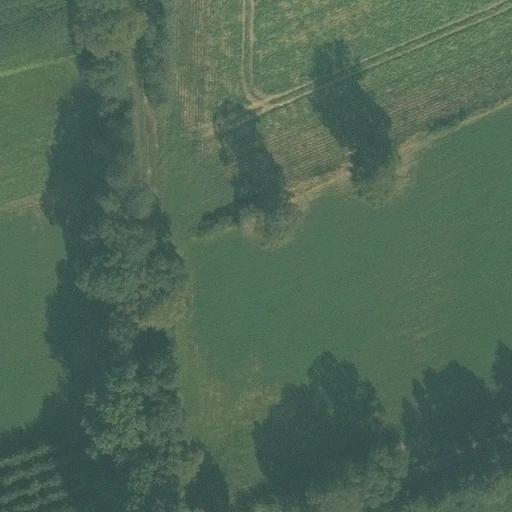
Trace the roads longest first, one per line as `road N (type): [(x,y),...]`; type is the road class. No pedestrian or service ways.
road 1 (track): [(134,0),(137,511)]
road 2 (unclassified): [(314,511),(511,436)]
